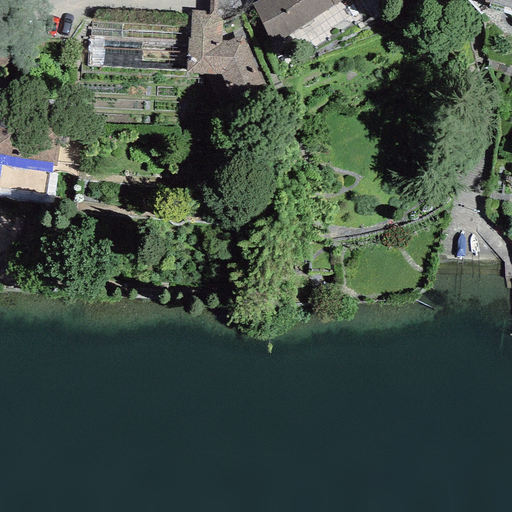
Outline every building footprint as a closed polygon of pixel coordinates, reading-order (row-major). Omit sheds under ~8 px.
[(257,0),(252,4),(272,46),(343,0),(257,0)] [(511,0),(482,0),(488,2),(486,6),(511,13),(511,0)] [(216,12),(191,11),(190,39),(186,37),(187,74),(221,75),(233,105),(268,91),(243,37),(227,40),(222,40),(221,16),(216,16),(216,12)] [(0,66),(3,68),(29,52),(21,43),(15,37),(10,33),(1,28),(0,27),(0,66)] [(0,162),(56,171),(63,110),(0,101),(0,162)]
